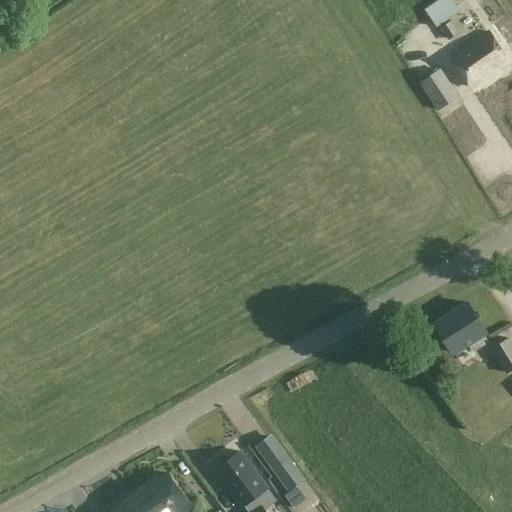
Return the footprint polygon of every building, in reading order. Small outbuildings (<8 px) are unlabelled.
[(438,0),(425,9),(437,27),(460,11),(451,0),(438,0)] [(460,31),(452,20),(441,27),(449,38),(460,31)] [(489,33),(452,58),(472,87),(509,62),(489,33)] [(459,97),(441,69),(419,83),(438,112),(459,97)] [(484,334),(487,332),(468,303),(435,324),(454,353),(468,345),(473,352),(489,342),(484,334)] [(511,369),(511,343),(509,338),(491,349),(506,374),(511,369)] [(304,479),(271,435),(256,446),(288,490),(304,479)] [(222,455),(208,465),(215,474),(217,472),(243,508),(268,489),(241,452),(227,462),(222,455)] [(134,492),(148,511),(184,511),(192,507),(167,474),(159,480),(156,476),(134,492)] [(148,511),(134,492),(112,509),(113,511),(148,511)]
